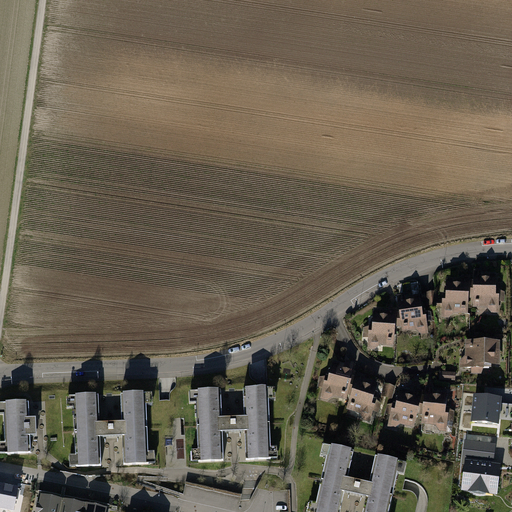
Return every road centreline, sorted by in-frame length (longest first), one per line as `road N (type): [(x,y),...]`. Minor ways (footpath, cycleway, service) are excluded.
road 1 (unclassified): [(511,246),(423,261),(227,357),(0,374)]
road 2 (track): [(0,315),(43,0)]
road 3 (residential): [(0,466),(201,510)]
